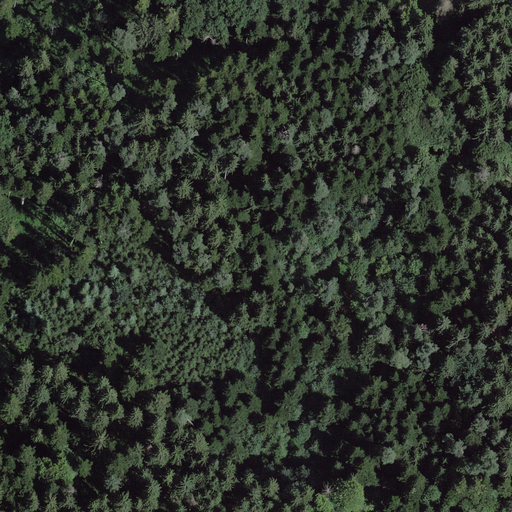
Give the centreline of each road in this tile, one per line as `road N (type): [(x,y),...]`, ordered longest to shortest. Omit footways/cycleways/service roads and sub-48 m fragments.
road 1 (track): [(66,154),(386,368),(511,427)]
road 2 (track): [(0,342),(82,374),(193,451),(266,483),(481,511)]
